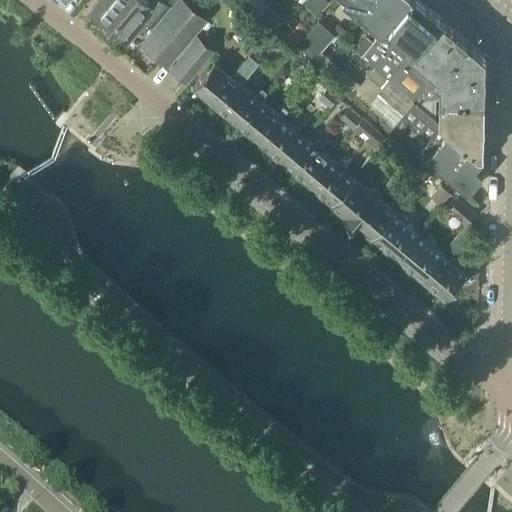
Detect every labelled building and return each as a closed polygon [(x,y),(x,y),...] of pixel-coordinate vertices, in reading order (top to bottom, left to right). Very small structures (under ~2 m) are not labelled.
[(97,17),(107,26),(129,0),(100,0),(92,9),(99,15),(97,17)] [(147,0),(129,0),(107,26),(118,35),(120,32),(127,38),(143,18),(152,26),(169,6),(162,0),(156,0),(153,5),(147,0)] [(204,15),(185,0),(179,0),(143,44),(164,62),(204,15)] [(306,0),(304,3),(317,15),(328,1),(326,0),(306,0)] [(352,0),(366,11),(375,0),(352,0)] [(388,77),(388,78),(440,17),(420,0),(408,0),(383,29),(372,42),(361,55),(375,66),(388,77)] [(383,29),(408,0),(375,0),(366,11),(384,27),(383,29)] [(264,3),(256,12),(276,28),(283,19),(264,3)] [(406,93),(414,100),(416,102),(416,101),(419,98),(438,75),(468,40),(440,17),(388,78),(389,78),(388,79),(406,93)] [(298,44),(313,58),(320,51),(335,34),(319,20),(298,44)] [(294,27),(302,35),(308,29),(299,21),(294,27)] [(337,23),(331,30),(335,34),(340,38),(347,31),(337,23)] [(284,35),(295,43),(301,36),(290,28),(284,35)] [(361,55),(372,42),(365,35),(353,48),(361,55)] [(170,67),(186,80),(212,50),(196,37),(170,67)] [(435,98),(444,98),(484,99),(485,55),(468,40),(438,75),(419,98),(435,98)] [(376,93),(363,83),(361,86),(320,51),(313,58),(367,104),(366,105),(387,123),(391,127),(414,100),(406,93),(388,79),(376,93)] [(249,55),(243,63),(250,69),(257,62),(252,58),(249,55)] [(214,60),(193,85),(217,105),(238,79),(240,81),(250,69),(243,63),(232,75),(214,60)] [(375,66),(366,76),(379,88),(388,77),(375,66)] [(217,105),(237,122),(259,96),(260,97),(266,90),(262,87),(256,94),(240,81),(238,79),(217,105)] [(318,97),(330,107),(339,95),(328,86),(318,97)] [(237,122),(260,141),(281,116),(287,108),(283,105),(277,112),(260,97),(259,96),(237,122)] [(419,98),(416,101),(435,117),(435,98),(419,98)] [(444,98),(443,124),(483,157),(484,99),(444,98)] [(416,102),(414,100),(391,127),(467,191),(469,189),(467,188),(479,174),(480,175),(482,173),(474,167),(483,157),(443,124),(438,120),(435,118),(435,117),(416,101),(416,102)] [(339,116),(352,127),(353,126),(360,117),(348,106),(339,116)] [(360,117),(352,127),(373,145),(383,133),(362,115),(360,117)] [(260,141),(284,161),(305,136),(298,129),(300,126),(291,118),(288,122),(281,116),(260,141)] [(284,161),(307,181),(328,155),(321,149),(324,146),(315,138),(312,142),(305,136),(284,161)] [(307,181),(332,202),(353,176),(345,169),(348,166),(339,158),(336,162),(328,155),(307,181)] [(385,183),(395,191),(403,182),(393,174),(385,183)] [(358,226),(370,237),(394,210),(395,209),(379,196),(382,192),(373,185),(370,188),(354,175),(353,176),(332,202),(331,203),(344,214),(342,216),(356,228),(358,226)] [(429,195),(440,204),(450,192),(440,183),(439,183),(429,195)] [(465,222),(474,212),(457,198),(448,208),(465,222)] [(373,236),(396,255),(418,230),(410,224),(413,221),(404,213),(402,217),(394,210),(370,237),(372,237),(373,236)] [(468,221),(449,244),(459,252),(478,230),(468,221)] [(396,255),(421,276),(442,251),(434,244),(437,241),(428,233),(426,237),(418,230),(396,255)] [(442,251),(421,276),(445,296),(466,271),(458,264),(461,261),(452,253),(449,257),(442,251)]
